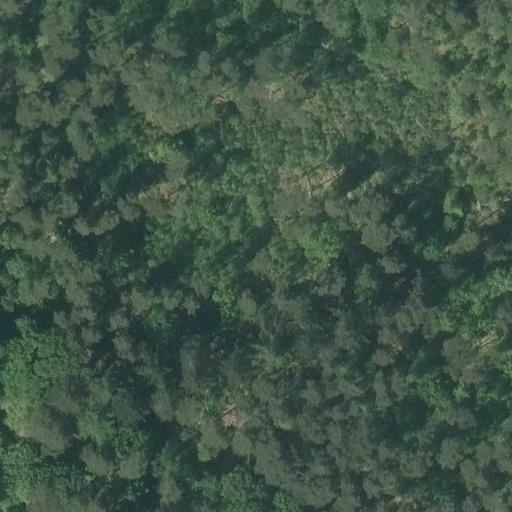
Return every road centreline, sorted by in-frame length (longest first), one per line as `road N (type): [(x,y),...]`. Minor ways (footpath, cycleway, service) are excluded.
road 1 (track): [(0,410),(511,247)]
road 2 (track): [(137,370),(13,0)]
road 3 (track): [(0,301),(322,511)]
road 4 (track): [(0,424),(133,511)]
